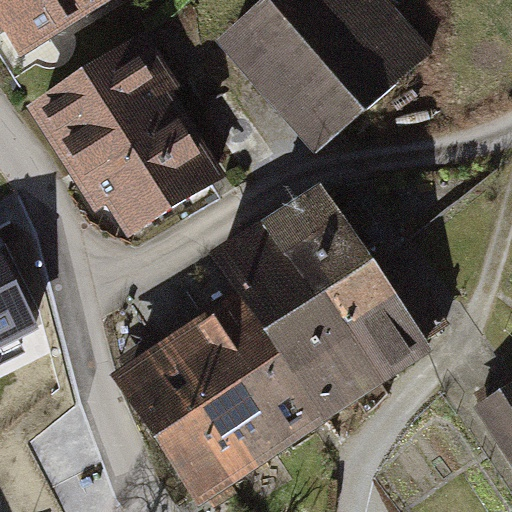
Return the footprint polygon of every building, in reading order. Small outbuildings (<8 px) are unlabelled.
[(0,0),(0,17),(21,50),(99,0),(0,0)] [(428,57),(377,0),(272,0),(233,35),(264,70),(266,68),(309,117),(307,119),(329,144),(347,128),(360,142),(375,129),(362,115),(428,57)] [(147,41),(42,108),(95,192),(117,178),(147,225),(212,183),(153,92),(172,80),(147,41)] [(321,194),(266,232),(318,309),(328,302),(374,271),(363,255),(376,246),(366,233),(377,225),(361,202),(338,218),(321,194)] [(266,232),(222,261),(266,328),(324,414),(380,378),(328,302),(318,309),(266,232)] [(0,343),(32,327),(0,264),(0,343)] [(374,271),(328,302),(380,378),(425,347),(421,341),(444,325),(408,273),(386,288),(374,271)] [(222,319),(168,355),(206,412),(244,468),(324,414),(266,328),(251,338),(234,312),(227,302),(216,310),(222,319)] [(206,412),(168,355),(156,338),(140,349),(152,366),(127,382),(165,439),(206,412)] [(511,378),(511,379),(480,399),(511,448),(511,378)] [(206,412),(165,439),(203,496),(244,468),(206,412)]
